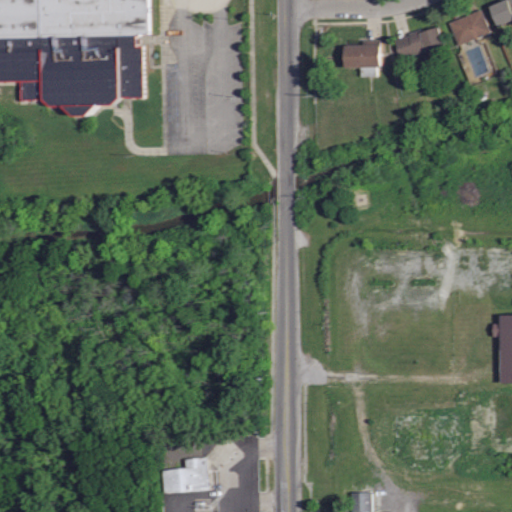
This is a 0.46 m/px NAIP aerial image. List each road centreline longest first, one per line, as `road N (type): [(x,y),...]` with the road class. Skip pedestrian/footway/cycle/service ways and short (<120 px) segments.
road 1 (secondary): [(290,511),(286,196)]
road 2 (secondary): [(285,175),(281,0)]
road 3 (residential): [(282,7),(409,0)]
